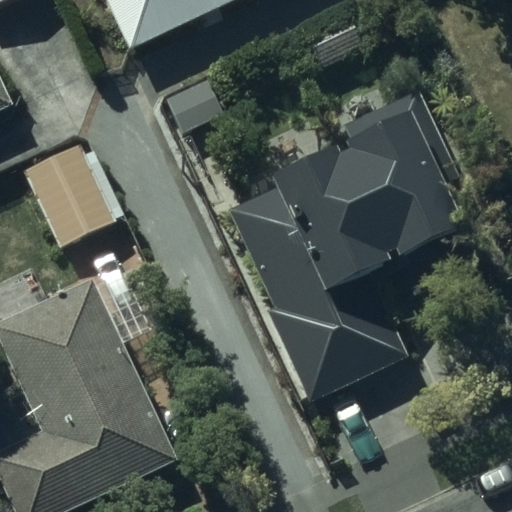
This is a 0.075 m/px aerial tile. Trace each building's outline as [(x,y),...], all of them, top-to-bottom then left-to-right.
[(109,0),(130,45),(228,0),(109,0)] [(358,11),(308,37),(324,67),(374,41),(358,11)] [(0,72),(0,110),(14,104),(0,72)] [(212,74),(168,96),(185,130),(229,109),(212,74)] [(481,263),(411,109),(277,170),(283,183),(227,208),(313,397),(408,354),(374,279),(403,266),(416,293),(481,263)] [(80,148),(26,173),(60,244),(113,220),(80,148)] [(92,282),(0,324),(0,332),(46,431),(0,451),(0,476),(16,511),(55,511),(173,457),(92,282)]
